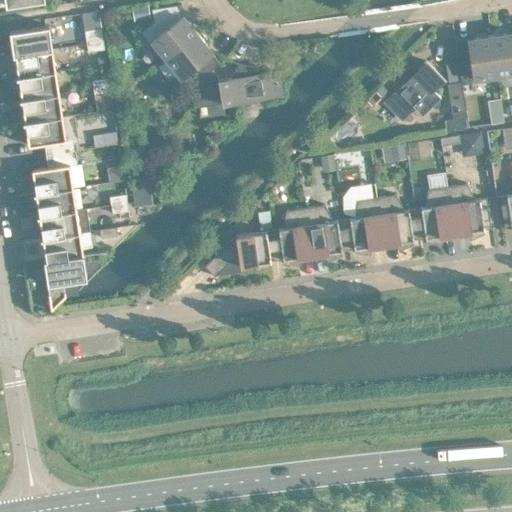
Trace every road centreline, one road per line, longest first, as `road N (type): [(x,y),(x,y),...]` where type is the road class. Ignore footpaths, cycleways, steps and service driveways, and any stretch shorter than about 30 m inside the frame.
road 1 (residential): [(4,335),(511,258)]
road 2 (secondary): [(511,453),(32,510)]
road 3 (residential): [(218,0),(224,17),(254,31),(493,0)]
road 4 (tertiary): [(32,510),(4,335)]
